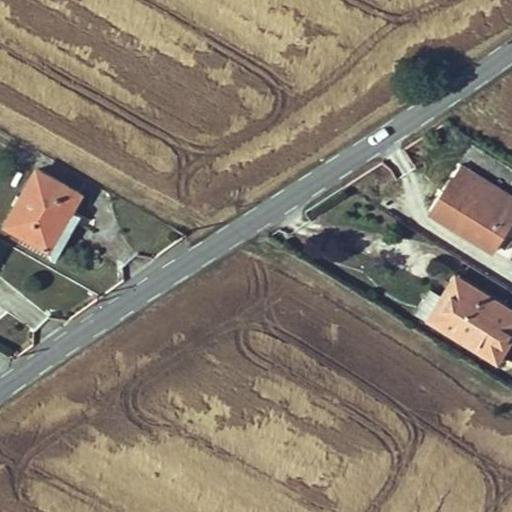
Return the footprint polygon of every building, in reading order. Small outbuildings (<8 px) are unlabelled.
[(511,195),(461,164),(431,212),(492,250),(511,218),(511,195)] [(49,246),(70,208),(80,192),(37,168),(7,223),(23,232),(49,246)] [(80,214),(70,208),(49,246),(23,232),(20,238),(55,258),(80,214)] [(417,312),(433,322),(457,282),(511,315),(511,326),(492,359),(498,362),(511,339),(511,307),(456,273),(442,296),(431,289),(417,312)] [(511,315),(457,282),(433,322),(492,359),(511,326),(511,315)]
